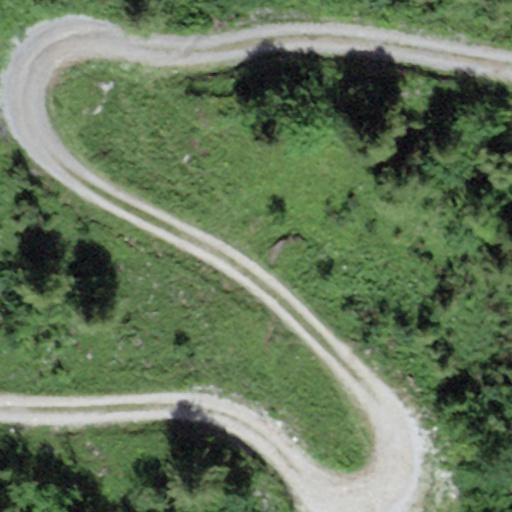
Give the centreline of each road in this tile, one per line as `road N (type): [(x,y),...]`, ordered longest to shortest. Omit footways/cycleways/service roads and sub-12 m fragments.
road 1 (track): [(370,511),(401,502),(405,450),(304,329),(228,261),(65,183),(17,124),(22,70),(81,37),(177,58),(268,40),(511,71)]
road 2 (track): [(0,415),(140,401),(241,417),(300,490),(348,511)]
